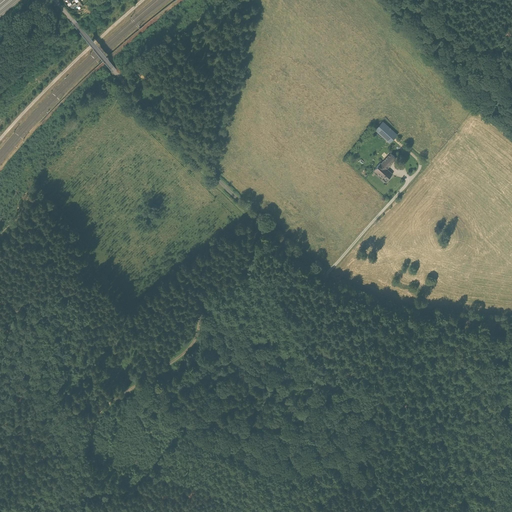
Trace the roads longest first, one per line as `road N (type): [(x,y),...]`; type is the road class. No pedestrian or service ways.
road 1 (track): [(258,218),(249,265),(208,288),(189,349),(92,420),(84,488),(90,511)]
road 2 (track): [(258,218),(114,71)]
road 3 (track): [(146,0),(0,140)]
road 4 (unclassified): [(511,325),(393,309),(324,276)]
